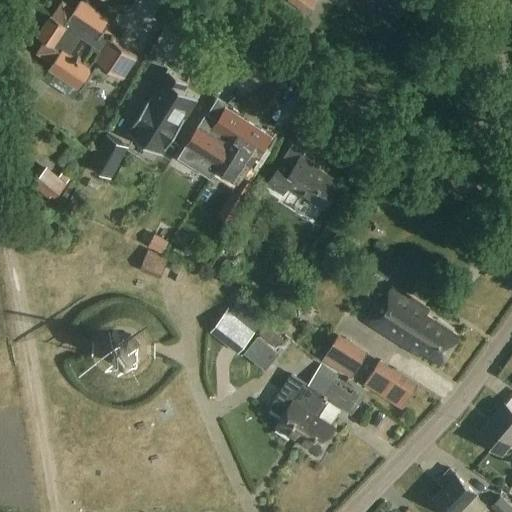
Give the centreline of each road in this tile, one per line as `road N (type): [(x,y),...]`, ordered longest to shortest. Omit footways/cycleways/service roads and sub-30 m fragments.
road 1 (unclassified): [(486,183),(203,0)]
road 2 (track): [(54,511),(0,192)]
road 3 (residential): [(351,511),(511,328)]
road 4 (unclassified): [(486,183),(495,157),(488,115),(455,0)]
